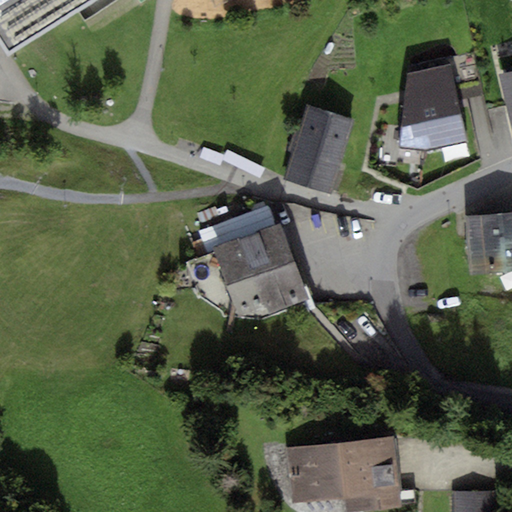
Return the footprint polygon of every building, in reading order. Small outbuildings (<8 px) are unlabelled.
[(94,0),(0,0),(0,41),(9,55),(94,0)] [(450,64),(409,74),(401,147),(430,150),(468,141),(450,64)] [(511,71),(500,74),(511,128),(511,71)] [(354,120),(307,106),(284,179),(330,194),(354,120)] [(273,204),(204,232),(208,243),(277,215),(273,204)] [(511,211),(465,216),(471,274),(511,270),(511,211)] [(281,223),(213,248),(239,318),(267,308),(269,314),(309,299),(281,223)] [(394,441),(291,451),(296,505),(344,501),(344,511),(368,511),(401,509),(394,441)] [(490,511),(490,492),(459,492),(458,511),(490,511)]
